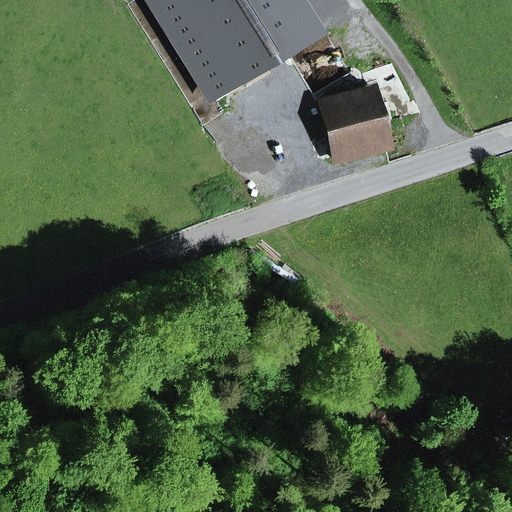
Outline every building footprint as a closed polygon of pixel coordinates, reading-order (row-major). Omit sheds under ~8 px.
[(283,0),(152,0),(210,95),(306,36),(283,0)] [(344,72),(343,79),(347,85),(354,86),(359,82),(360,75),(356,70),(350,69),(344,72)] [(379,76),(382,83),(390,84),(394,77),(391,70),(383,70),(379,76)] [(370,90),(318,103),(327,137),(333,161),(385,147),(370,90)] [(327,137),(318,103),(316,96),(282,104),(287,121),(282,123),(288,147),(327,137)]
